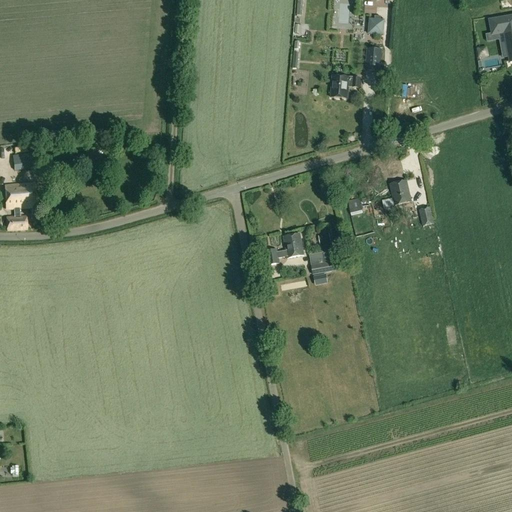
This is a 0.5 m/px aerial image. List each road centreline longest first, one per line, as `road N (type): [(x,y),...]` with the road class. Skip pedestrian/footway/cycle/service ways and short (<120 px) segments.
road 1 (unclassified): [(299,511),(233,186)]
road 2 (unclassified): [(511,105),(233,186)]
road 3 (unclassified): [(233,186),(142,214),(0,235)]
